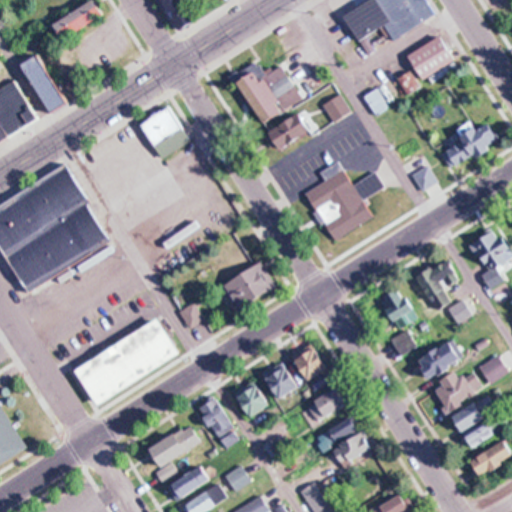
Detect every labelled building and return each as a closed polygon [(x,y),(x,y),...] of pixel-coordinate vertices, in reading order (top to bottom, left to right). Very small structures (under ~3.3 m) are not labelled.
[(187,0),(198,18),(180,28),(163,0),(187,0)] [(369,52),(347,17),(373,0),(427,0),(436,13),(394,41),(387,31),(369,43),(374,49),(369,52)] [(110,17),(69,44),(59,29),(99,2),(110,17)] [(450,69),(427,83),(410,55),(441,36),(455,61),(448,66),(450,69)] [(54,111),(77,99),(48,55),(27,67),(54,111)] [(281,64),(303,98),(262,123),(233,76),(258,61),(266,73),(281,64)] [(399,79),(413,71),(421,85),(407,93),(399,79)] [(0,120),(10,137),(39,116),(16,80),(0,90),(0,120)] [(367,95),(387,83),(398,101),(377,113),(367,95)] [(325,105),(340,94),(352,111),(337,122),(325,105)] [(160,148),(148,127),(178,109),(190,130),(160,148)] [(282,149),(272,133),(301,113),(311,129),(282,149)] [(0,120),(10,137),(0,143),(0,120)] [(499,141),(475,157),(471,152),(464,157),(455,144),(487,122),(499,141)] [(354,185),(377,171),(386,187),(366,199),(376,216),(335,240),(306,192),(328,179),(323,171),(340,161),(351,179),(354,185)] [(0,214),(0,241),(32,293),(117,243),(71,168),(0,214)] [(511,252),(511,254),(492,269),(474,246),(495,231),(511,252)] [(443,279),(454,302),(439,309),(429,290),(424,292),(415,274),(448,258),(458,279),(450,283),(447,277),(443,279)] [(278,285),(242,309),(226,285),(263,261),(278,285)] [(410,296),(422,315),(400,328),(384,299),(400,289),(406,298),(410,296)] [(463,300),(472,313),(459,322),(450,309),(463,300)] [(183,312),(196,304),(206,319),(193,327),(183,312)] [(86,368),(106,400),(185,351),(168,322),(86,368)] [(402,354),(393,338),(409,329),(418,345),(402,354)] [(420,361),(454,338),(465,355),(431,377),(420,361)] [(296,357),(313,345),(328,367),(310,378),(296,357)] [(510,370),(492,382),(482,367),(499,355),(510,370)] [(269,375),(284,365),(298,387),(283,397),(269,375)] [(469,381),(477,375),(485,386),(447,412),(441,403),(445,400),(436,387),(461,370),(469,381)] [(238,394),(253,383),(267,404),(252,414),(238,394)] [(320,420),(311,406),(337,389),(346,404),(320,420)] [(0,468),(34,446),(0,393),(0,468)] [(487,395),(495,408),(462,429),(454,416),(487,395)] [(232,444),(222,428),(215,432),(201,410),(218,399),(242,438),(232,444)] [(463,432),(511,400),(511,422),(473,447),(463,432)] [(325,449),(318,437),(349,418),(356,430),(325,449)] [(192,423),(203,442),(172,461),(179,472),(164,481),(159,472),(164,468),(152,447),(192,423)] [(359,433),(364,430),(375,446),(346,465),(334,446),(357,431),(359,433)] [(511,454),(511,456),(481,476),(472,461),(504,441),(511,454)] [(210,478),(179,500),(170,487),(201,465),(210,478)] [(238,490),(227,475),(242,465),(253,480),(238,490)] [(335,511),(316,511),(302,491),(316,482),(335,511)] [(204,511),(187,511),(184,508),(209,490),(218,503),(204,511)] [(408,511),(373,511),(372,509),(405,490),(415,508),(408,511)] [(261,495),(271,511),(269,511),(236,511),(261,495)]
